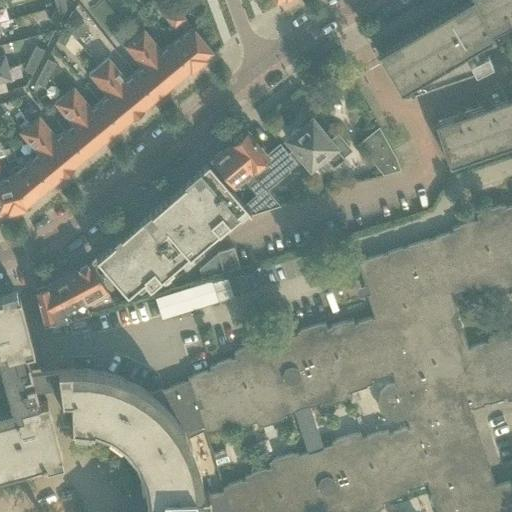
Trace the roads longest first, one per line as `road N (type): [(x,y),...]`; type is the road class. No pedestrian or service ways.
road 1 (residential): [(511,171),(457,189),(431,227),(352,252),(341,275),(194,319)]
road 2 (tertiary): [(15,253),(81,217),(258,69)]
road 3 (residential): [(15,253),(47,362),(194,319)]
road 4 (tertiary): [(258,69),(369,0)]
